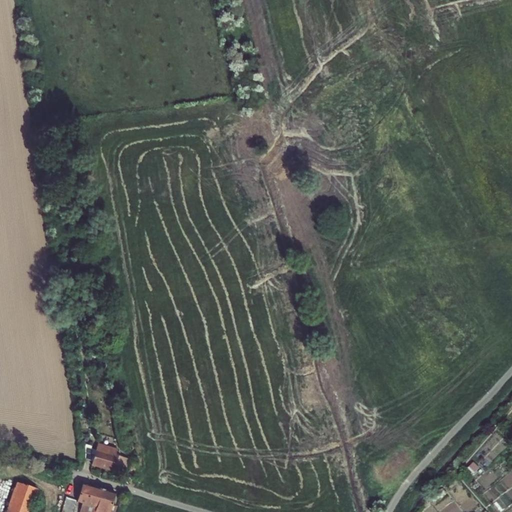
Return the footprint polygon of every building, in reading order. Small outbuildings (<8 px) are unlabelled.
[(96,449),(115,455),(117,449),(98,443),(96,449)] [(92,460),(96,449),(85,446),(85,458),(92,460)] [(113,471),(118,455),(115,455),(96,449),(92,460),(91,465),(113,471)] [(113,471),(124,474),(129,459),(118,455),(113,471)] [(471,477),(479,467),(473,461),(464,472),(471,477)] [(4,511),(30,511),(39,489),(16,481),(4,511)] [(109,511),(116,493),(82,483),(77,501),(82,503),(96,507),(95,511),(96,511),(109,511)] [(436,507),(439,511),(457,511),(447,499),(436,507)] [(96,511),(95,511),(96,507),(82,503),(79,511),(96,511)]
